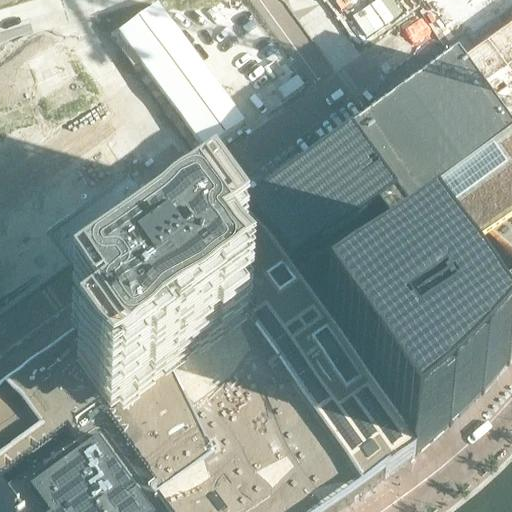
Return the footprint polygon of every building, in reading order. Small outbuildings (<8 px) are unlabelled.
[(158,10),(117,39),(202,156),(243,127),(158,10)] [(511,26),(469,58),(511,117),(511,26)] [(511,144),(456,67),(349,145),(433,261),(509,365),(511,361),(511,144)] [(334,156),(241,220),(328,339),(416,459),(427,447),(438,438),(448,430),(452,426),(459,420),(464,414),(476,403),(487,391),(498,378),(509,365),(433,261),(349,145),(334,156)] [(66,348),(0,395),(0,511),(343,511),(416,459),(328,339),(241,220),(209,243),(82,336),(66,348)]
